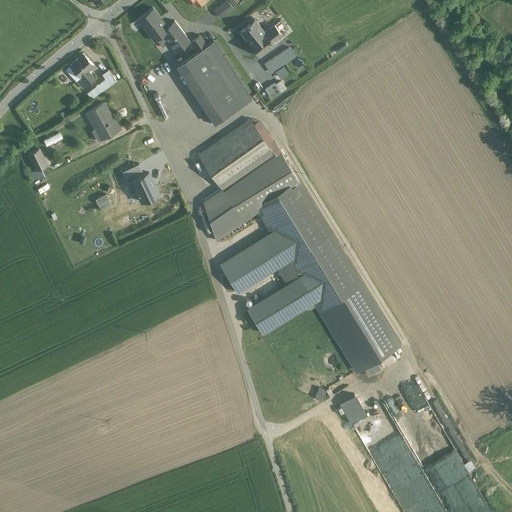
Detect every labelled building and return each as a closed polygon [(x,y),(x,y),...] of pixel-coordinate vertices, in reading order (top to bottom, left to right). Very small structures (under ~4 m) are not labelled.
[(226,0),(214,10),(220,18),(233,8),(226,0)] [(167,26),(153,7),(138,19),(154,40),(157,38),(163,46),(169,42),(176,51),(190,41),(174,20),(167,26)] [(249,44),(264,33),(255,20),(240,31),(249,44)] [(264,33),(249,44),(258,56),(274,44),(272,42),(282,35),(281,34),(287,29),(281,20),(264,33)] [(206,45),(199,35),(190,41),(197,51),(206,45)] [(240,95),(206,45),(197,51),(176,65),(209,115),(240,95)] [(288,47),(264,64),(270,72),(278,66),(277,64),(293,53),(288,47)] [(83,53),(70,65),(81,77),(88,84),(95,78),(88,70),(94,65),(83,53)] [(276,69),(281,78),(289,74),(285,65),(276,69)] [(116,80),(109,70),(102,74),(106,79),(110,85),(116,80)] [(102,74),(97,78),(101,83),(106,79),(102,74)] [(101,83),(95,87),(99,92),(110,85),(106,79),(101,83)] [(281,92),(274,82),(264,89),(270,100),(281,92)] [(104,102),(86,111),(96,129),(99,127),(104,137),(121,129),(116,120),(114,121),(104,102)] [(250,118),(217,141),(214,137),(196,150),(222,187),(224,191),(275,155),(253,123),(250,118)] [(362,284),(274,141),(273,141),(257,119),(253,123),(275,155),(224,191),(242,216),(244,215),(261,241),(222,265),(238,291),(278,266),(287,281),(247,306),(263,332),(307,305),(309,308),(316,304),(320,310),(362,284)] [(59,140),(52,144),(58,157),(66,153),(59,140)] [(27,155),(35,171),(40,169),(48,165),(40,148),(27,155)] [(139,163),(122,171),(127,182),(130,181),(140,202),(159,193),(149,171),(144,173),(139,163)] [(40,169),(35,171),(29,174),(32,181),(43,176),(40,169)] [(203,200),(214,235),(242,216),(224,191),(222,187),(203,200)] [(96,198),(101,209),(111,204),(106,194),(96,198)] [(321,398),(325,389),(319,385),(314,395),(321,398)] [(355,391),(339,401),(350,421),(367,411),(355,391)] [(460,457),(471,458),(432,392),(427,395),(426,408),(422,410),(415,410),(411,412),(411,416),(406,408),(411,409),(417,405),(417,395),(415,396),(415,401),(410,400),(407,395),(396,401),(396,404),(409,426),(417,426),(416,432),(425,432),(429,439),(429,446),(438,446),(446,441),(451,449),(456,449),(460,457)]
